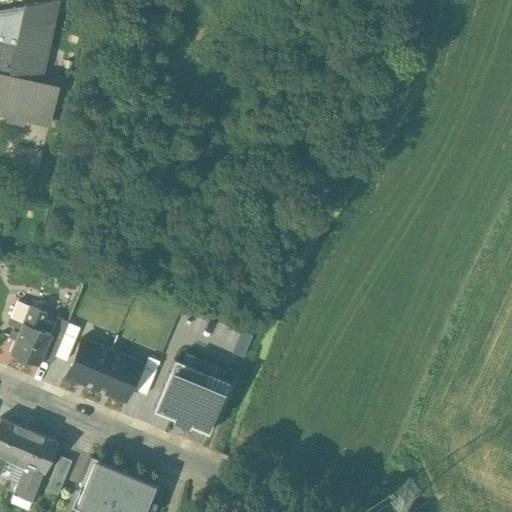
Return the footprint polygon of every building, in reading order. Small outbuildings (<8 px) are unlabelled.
[(54,0),(24,5),(24,7),(20,25),(50,21),(54,0)] [(24,7),(0,10),(0,43),(15,47),(20,25),(24,7)] [(0,43),(0,111),(8,113),(7,118),(23,122),(25,117),(49,122),(57,86),(36,81),(50,21),(20,25),(15,47),(0,43)] [(29,306),(18,301),(8,324),(19,328),(22,322),(29,306)] [(45,313),(29,306),(22,322),(19,328),(9,353),(38,364),(40,358),(50,334),(39,329),(45,313)] [(50,334),(40,358),(51,362),(54,356),(68,323),(68,322),(57,317),(50,334)] [(65,360),(79,328),(68,323),(54,356),(65,360)] [(80,335),(63,376),(94,389),(111,348),(80,335)] [(142,361),(111,348),(94,389),(125,402),(142,361)] [(159,361),(148,357),(134,390),(145,394),(159,361)] [(174,362),(156,409),(172,415),(171,419),(188,426),(190,421),(207,428),(225,382),(174,362)] [(0,417),(0,453),(5,455),(15,459),(28,429),(0,417)] [(55,440),(28,429),(15,459),(23,463),(41,470),(42,471),(55,440)] [(45,492),(56,497),(71,461),(60,456),(45,492)] [(144,511),(157,483),(91,456),(72,500),(88,507),(86,511),(144,511)] [(41,470),(23,463),(15,483),(32,491),(41,470)]
